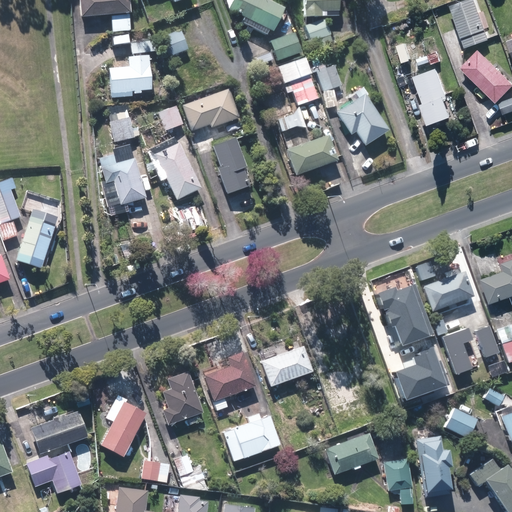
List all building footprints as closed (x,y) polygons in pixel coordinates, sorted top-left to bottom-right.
[(80,0),(82,16),(111,14),(113,32),(131,30),(129,12),(132,12),(130,0),(80,0)] [(274,31),(285,7),(270,0),(233,0),(229,8),(274,31)] [(339,0),(305,0),(306,16),(322,16),(322,11),(340,10),(339,0)] [(487,41),(472,0),(468,0),(449,7),(464,49),(487,41)] [(162,8),(150,14),(155,24),(167,19),(162,8)] [(325,18),(307,25),(313,40),(331,34),(325,18)] [(188,49),(181,30),(161,37),(168,57),(188,49)] [(295,32),(270,41),(277,60),(302,51),(295,32)] [(132,54),(155,51),(154,40),(131,43),(132,54)] [(409,46),(401,48),(405,65),(414,63),(409,46)] [(438,50),(430,54),(435,65),(443,62),(438,50)] [(511,83),(479,52),(461,70),(497,105),(511,89),(511,83)] [(152,89),(149,55),(129,57),(130,66),(109,68),(111,93),(152,89)] [(306,57),(277,67),(283,83),(311,73),(306,57)] [(337,105),(334,88),(341,85),(335,66),(326,68),(325,64),(311,69),(313,73),(317,72),(324,91),(327,108),(337,105)] [(453,116),(446,98),(449,97),(437,67),(414,76),(425,103),(422,104),(430,124),(453,116)] [(311,77),(290,84),(298,105),(318,98),(311,77)] [(229,89),(183,105),(192,131),(210,124),(212,127),(240,117),(229,89)] [(365,93),(337,112),(351,134),(356,131),(365,145),(389,130),(365,93)] [(511,98),(503,101),(507,112),(511,110),(511,98)] [(158,112),(165,130),(184,123),(177,105),(158,112)] [(301,111),(279,119),(283,131),(305,123),(301,111)] [(135,137),(130,117),(110,121),(115,141),(135,137)] [(330,134),(287,149),(296,175),(339,160),(330,134)] [(250,184),(244,168),(248,166),(236,136),(213,145),(221,166),(217,168),(228,193),(250,184)] [(202,187),(179,141),(154,153),(177,200),(202,187)] [(118,153),(99,158),(106,183),(114,180),(121,204),(147,197),(135,157),(120,162),(118,153)] [(0,221),(1,224),(2,223),(8,239),(22,234),(17,218),(21,216),(11,189),(16,187),(13,177),(0,181),(0,221)] [(156,198),(143,201),(146,214),(159,211),(156,198)] [(59,217),(33,209),(17,259),(42,267),(59,217)] [(0,253),(0,282),(11,278),(2,253),(0,253)] [(507,268),(484,276),(493,303),(511,296),(511,259),(505,262),(507,268)] [(465,270),(423,285),(432,311),(474,296),(465,270)] [(399,280),(379,288),(399,338),(430,326),(412,280),(401,285),(399,280)] [(354,372),(354,317),(322,316),(322,341),(326,341),(325,371),(354,372)] [(501,343),(511,338),(511,316),(493,324),(501,343)] [(468,325),(441,336),(457,375),(474,368),(463,342),(471,339),(480,362),(500,354),(487,325),(471,331),(468,325)] [(300,336),(258,352),(270,386),(313,371),(300,336)] [(511,338),(501,343),(508,362),(511,360),(511,338)] [(405,393),(447,376),(433,340),(414,347),(418,356),(394,366),(405,393)] [(219,365),(204,371),(215,401),(258,385),(246,350),(227,356),(230,364),(220,367),(219,365)] [(168,406),(163,408),(169,425),(205,412),(189,370),(167,378),(170,387),(162,391),(168,406)] [(504,395),(489,387),(483,398),(499,405),(504,395)] [(124,455),(146,412),(126,402),(128,399),(117,394),(105,417),(112,420),(100,443),(124,455)] [(502,420),(511,444),(511,405),(495,413),(498,422),(502,420)] [(477,418),(454,408),(446,427),(469,437),(477,418)] [(79,411),(31,426),(40,453),(88,437),(79,411)] [(249,424),(224,432),(234,462),(281,446),(270,414),(261,417),(259,411),(246,416),(249,424)] [(430,430),(414,432),(417,449),(422,448),(423,453),(420,453),(426,491),(452,487),(449,467),(452,466),(449,443),(444,444),(442,434),(430,435),(430,430)] [(370,432),(324,447),(333,472),(378,456),(370,432)] [(1,438),(0,438),(0,474),(12,471),(1,438)] [(62,448),(26,462),(35,486),(52,479),(57,492),(71,487),(72,490),(83,486),(70,450),(64,452),(62,448)] [(189,454),(173,459),(183,487),(198,482),(189,454)] [(408,457),(383,461),(387,489),(400,487),(402,503),(415,501),(408,457)] [(498,469),(490,457),(468,474),(477,486),(486,480),(509,511),(511,511),(511,469),(507,463),(498,469)] [(171,462),(143,460),(142,480),(161,481),(162,475),(168,475),(168,471),(170,471),(171,462)] [(109,469),(101,468),(101,478),(109,478),(109,476),(119,476),(120,466),(109,466),(109,469)] [(147,509),(148,489),(119,486),(116,511),(153,511),(154,510),(147,509)] [(200,496),(179,494),(177,511),(205,511),(207,500),(199,500),(200,496)] [(252,511),(254,506),(225,502),(223,511),(252,511)]
